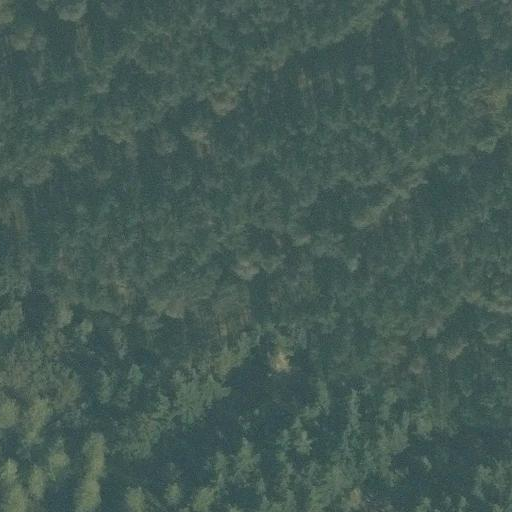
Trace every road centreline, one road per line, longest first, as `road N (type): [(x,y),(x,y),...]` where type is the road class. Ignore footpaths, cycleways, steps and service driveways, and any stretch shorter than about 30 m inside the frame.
road 1 (track): [(209,511),(0,378)]
road 2 (track): [(406,0),(511,71)]
